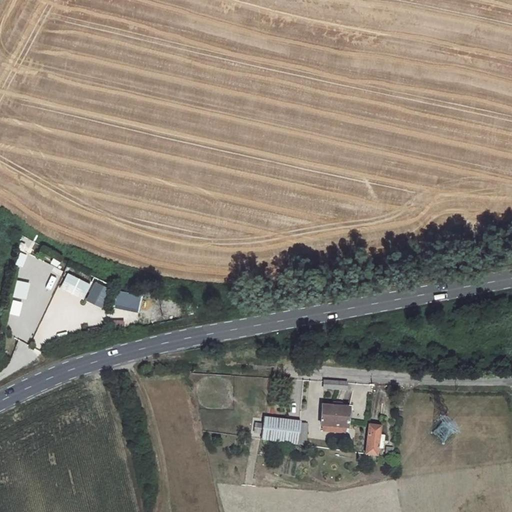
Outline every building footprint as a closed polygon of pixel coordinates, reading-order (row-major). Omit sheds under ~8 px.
[(24,266),(26,254),(18,253),(16,265),(24,266)] [(39,262),(35,274),(59,283),(63,271),(39,262)] [(59,288),(83,300),(90,284),(67,272),(59,288)] [(26,299),(29,283),(16,280),(13,297),(26,299)] [(93,281),(85,301),(102,308),(110,288),(93,281)] [(113,330),(124,330),(124,322),(113,321),(113,330)] [(327,381),(326,389),(346,390),(347,382),(327,381)] [(324,409),(321,432),(349,435),(352,413),(324,409)] [(269,424),(266,446),(307,452),(311,430),(269,424)] [(388,442),(382,441),(383,437),(370,435),(368,460),(380,462),(381,456),(387,456),(388,442)]
